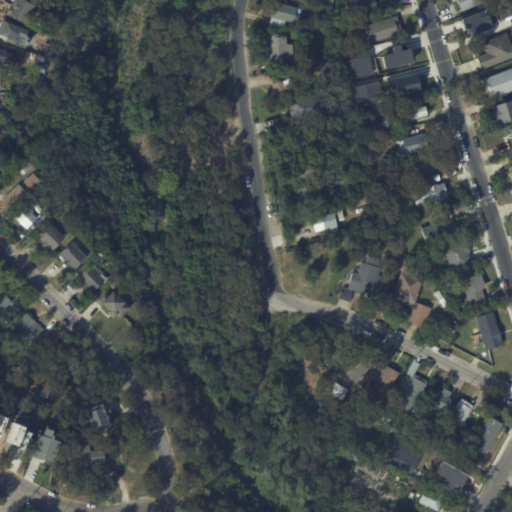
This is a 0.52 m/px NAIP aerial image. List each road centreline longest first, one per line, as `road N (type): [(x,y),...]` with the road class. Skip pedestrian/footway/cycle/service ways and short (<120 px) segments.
road 1 (residential): [(168,511),(168,468),(146,406),(0,243)]
road 2 (residential): [(278,295),(240,73),(241,0)]
road 3 (residential): [(511,284),(424,0)]
road 4 (residential): [(278,295),(425,349),(511,393)]
road 5 (residential): [(0,473),(82,509),(170,501)]
